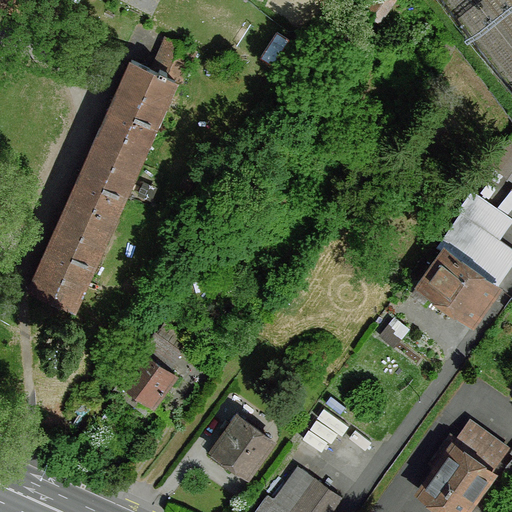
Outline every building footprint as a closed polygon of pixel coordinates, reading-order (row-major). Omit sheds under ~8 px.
[(34,0),(9,0),(31,9),(34,0)] [(396,0),(376,0),(368,11),(381,22),(396,0)] [(167,38),(153,69),(177,79),(183,83),(197,51),(167,38)] [(99,137),(142,158),(177,79),(153,69),(133,59),(99,137)] [(511,175),(511,135),(494,161),(511,175)] [(67,208),(111,229),(142,158),(99,137),(67,208)] [(111,229),(67,208),(31,286),(75,306),(111,229)] [(440,245),(447,249),(497,285),(511,263),(491,247),(498,238),(463,213),(440,245)] [(447,249),(418,287),(429,295),(433,290),(474,320),(498,286),(497,285),(447,249)] [(408,326),(394,315),(379,334),(394,345),(408,326)] [(156,334),(144,351),(168,368),(179,352),(156,334)] [(143,350),(123,376),(156,401),(176,374),(168,368),(144,351),(143,350)] [(156,401),(123,376),(116,385),(116,389),(119,393),(143,410),(148,410),(152,407),(156,401)] [(240,416),(217,448),(249,472),(272,439),(240,416)] [(460,448),(493,472),(510,448),(473,420),(462,434),(467,438),(460,448)] [(455,445),(423,490),(453,511),(463,511),(493,472),(460,448),(455,445)] [(330,511),(342,496),(317,479),(293,511),(330,511)]
